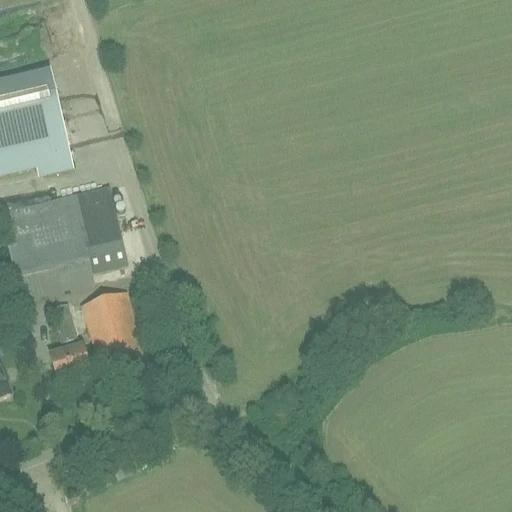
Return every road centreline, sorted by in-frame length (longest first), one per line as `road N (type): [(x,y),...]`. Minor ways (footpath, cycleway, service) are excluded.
road 1 (track): [(76,0),(205,408)]
road 2 (unclassified): [(311,511),(205,408),(176,412),(0,486)]
